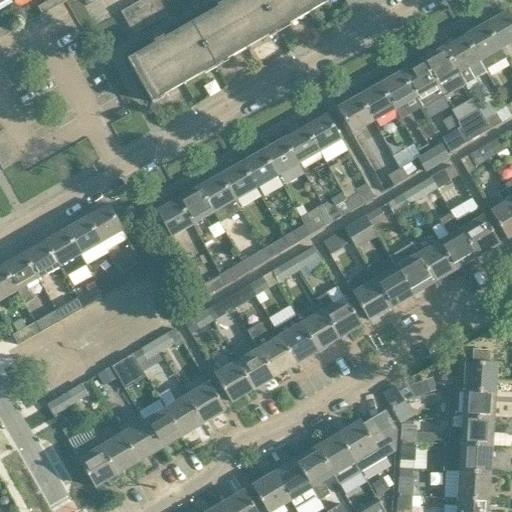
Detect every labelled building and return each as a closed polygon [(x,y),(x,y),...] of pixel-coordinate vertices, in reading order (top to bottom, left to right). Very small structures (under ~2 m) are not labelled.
[(58,6),(54,0),(51,0),(38,7),(42,15),(58,6)] [(142,0),(121,12),(122,13),(123,12),(135,33),(133,34),(134,34),(167,15),(167,14),(165,15),(156,0),(142,0)] [(279,30),(261,0),(230,0),(228,2),(226,0),(225,0),(217,5),(218,7),(192,22),(216,65),(279,30)] [(261,0),(279,30),(331,0),(261,0)] [(502,49),(511,43),(511,18),(508,11),(487,23),(502,49)] [(154,43),(135,54),(127,59),(152,102),(216,65),(192,22),(164,38),(163,35),(153,41),(154,43)] [(487,23),(465,35),(480,61),(485,70),(507,58),(502,49),(487,23)] [(0,39),(10,33),(6,25),(0,28),(0,39)] [(480,61),(465,35),(445,47),(466,85),(475,80),(468,68),(480,61)] [(423,59),(438,85),(444,97),(466,85),(445,47),(423,59)] [(424,109),(444,97),(438,85),(423,59),(402,71),(417,97),(424,109)] [(381,84),(395,109),(402,120),(410,116),(403,105),(417,97),(402,71),(381,84)] [(360,95),(375,121),(395,109),(381,84),(360,95)] [(360,95),(337,108),(352,134),(375,121),(360,95)] [(489,129),(483,119),(478,111),(458,122),(461,128),(469,141),(489,129)] [(489,129),(500,123),(495,113),(483,119),(489,129)] [(327,114),(305,126),(320,152),(326,163),(347,150),(341,140),(327,114)] [(438,134),(432,124),(420,131),(426,141),(438,134)] [(285,138),(299,164),(320,152),(305,126),(285,138)] [(449,152),(469,141),(461,128),(442,139),(449,152)] [(3,131),(0,132),(0,161),(4,168),(2,169),(3,170),(19,160),(3,131)] [(299,164),(285,138),(264,150),(278,176),(299,164)] [(502,150),(496,140),(483,148),(489,158),(502,150)] [(449,158),(447,155),(441,145),(418,158),(426,172),(449,158)] [(476,166),(489,158),(483,148),(469,156),(476,166)] [(264,150),(242,163),(257,188),(278,176),(264,150)] [(475,170),(467,157),(459,162),(467,175),(475,170)] [(411,162),(402,168),(407,178),(417,172),(411,162)] [(221,174),(236,200),(257,188),(242,163),(221,174)] [(407,178),(402,168),(388,176),(394,186),(407,178)] [(444,171),(431,179),(437,189),(450,181),(444,171)] [(236,200),(221,174),(200,187),(215,212),(221,223),(242,211),(236,200)] [(416,201),(437,189),(431,179),(410,191),(416,201)] [(347,200),(353,210),(374,198),(367,184),(355,190),(357,194),(355,195),(347,200)] [(200,187),(179,199),(194,224),(215,212),(200,187)] [(507,239),(511,235),(511,197),(506,188),(498,194),(504,205),(491,212),(498,224),(497,224),(499,228),(500,227),(507,239)] [(394,214),(416,201),(410,191),(388,204),(394,214)] [(156,211),(171,237),(194,224),(179,199),(156,211)] [(335,207),(341,217),(353,210),(347,200),(346,201),(335,207)] [(109,205),(87,217),(103,243),(107,251),(128,239),(124,231),(109,205)] [(312,234),(329,224),(319,207),(302,217),(306,224),(312,234)] [(380,209),(366,217),(372,227),(386,219),(380,209)] [(461,230),(476,257),(498,244),(492,232),(493,232),(490,228),(490,229),(483,217),(478,209),(456,222),(461,230)] [(455,269),(476,257),(461,230),(456,222),(452,214),(440,221),(449,237),(440,243),(455,269)] [(81,255),(103,243),(87,217),(66,229),(81,255)] [(377,236),(372,227),(366,217),(345,229),(351,240),(357,248),(377,236)] [(299,242),(312,234),(306,224),(293,232),(299,242)] [(45,241),(60,267),(66,277),(86,265),(81,255),(66,229),(45,241)] [(341,248),(334,236),(323,242),(330,254),(341,248)] [(25,253),(39,279),(60,267),(45,241),(25,253)] [(274,243),(264,249),(270,259),(280,253),(274,243)] [(419,255),(434,282),(455,269),(440,243),(419,255)] [(412,295),(434,282),(419,255),(412,244),(389,257),(396,269),(412,295)] [(313,248),(293,260),(300,271),(320,259),(313,248)] [(270,259),(264,249),(243,262),(248,272),(270,259)] [(39,279),(25,253),(2,265),(17,291),(18,291),(25,304),(34,299),(27,286),(39,279)] [(271,273),(277,282),(278,284),(300,271),(293,260),(271,273)] [(375,281),(390,308),(412,295),(396,269),(395,269),(386,275),(377,261),(367,267),(368,269),(375,281)] [(141,262),(120,274),(126,284),(147,273),(141,262)] [(243,262),(222,274),(228,284),(248,272),(243,262)] [(0,300),(17,291),(2,265),(0,266),(0,300)] [(114,267),(102,274),(104,276),(107,282),(108,281),(119,275),(114,267)] [(369,320),(390,308),(375,281),(368,269),(346,282),(353,294),(360,305),(359,306),(361,309),(362,309),(369,320)] [(108,281),(114,291),(126,284),(120,274),(119,275),(108,281)] [(222,274),(199,287),(205,297),(228,284),(222,274)] [(250,285),(257,296),(269,288),(268,287),(263,278),(250,285)] [(234,309),(257,296),(250,285),(228,298),(234,309)] [(87,293),(78,298),(84,308),(93,303),(87,293)] [(354,313),(352,310),(351,310),(345,299),(333,305),(326,293),(317,298),(340,338),(360,325),(354,314),(354,313)] [(63,320),(84,308),(78,298),(57,310),(63,320)] [(207,311),(213,321),(234,309),(228,298),(207,311)] [(317,351),(340,338),(317,298),(315,299),(322,312),(302,324),(317,351)] [(57,310),(35,323),(41,333),(63,320),(57,310)] [(199,330),(213,321),(207,311),(193,319),(199,330)] [(296,363),(317,351),(302,324),(297,316),(276,328),(281,337),(281,336),(296,363)] [(18,333),(13,335),(19,345),(36,336),(41,333),(35,323),(30,326),(26,328),(18,333)] [(258,349),(274,376),(296,363),(281,336),(281,337),(273,341),(262,323),(247,331),(258,349)] [(160,353),(174,345),(176,348),(183,344),(175,329),(154,342),(160,353)] [(141,350),(133,355),(142,371),(164,358),(160,353),(154,342),(141,350)] [(274,376),(258,349),(237,362),(253,389),(274,376)] [(465,381),(464,390),(495,392),(497,363),(489,363),(490,351),(473,350),(473,362),(467,361),(466,361),(465,381)] [(125,359),(122,361),(136,384),(146,378),(142,371),(133,355),(125,359)] [(222,387),(221,387),(223,391),(224,390),(231,402),(253,389),(237,362),(215,375),(222,387)] [(111,367),(98,375),(104,386),(118,378),(111,367)] [(431,377),(411,384),(415,396),(435,388),(431,377)] [(406,381),(404,383),(384,394),(392,408),(403,402),(416,398),(406,381)] [(218,398),(216,395),(216,394),(215,395),(208,383),(186,396),(203,423),(224,410),(218,399),(218,398)] [(75,403),(88,395),(82,385),(68,393),(75,403)] [(493,419),(495,392),(464,390),(449,389),(447,416),(462,417),(493,419)] [(169,392),(159,398),(160,400),(165,409),(181,436),(203,423),(186,396),(175,403),(169,392)] [(75,403),(68,393),(55,401),(47,405),(54,416),(75,403)] [(412,417),(403,402),(392,408),(401,423),(412,417)] [(144,422),(160,449),(181,436),(165,409),(144,422)] [(360,422),(339,435),(355,461),(356,461),(362,471),(395,451),(395,446),(396,430),(387,413),(363,427),(360,422)] [(118,428),(122,435),(138,461),(160,449),(144,422),(139,415),(118,428)] [(461,444),(492,446),(493,419),(462,417),(462,428),(450,428),(449,444),(461,444)] [(402,443),(414,443),(441,445),(442,434),(415,433),(415,427),(403,426),(402,443)] [(101,448),(117,474),(138,461),(122,435),(101,448)] [(339,435),(318,447),(333,474),(346,495),(368,481),(362,471),(356,461),(355,461),(339,435)] [(73,450),(95,487),(106,481),(111,485),(110,486),(111,486),(113,483),(115,481),(119,478),(117,474),(101,448),(95,437),(73,450)] [(414,460),(414,443),(402,443),(401,459),(414,460)] [(443,471),(459,472),(490,474),(492,446),(461,444),(449,444),(445,444),(443,471)] [(318,447),(297,460),(318,496),(320,500),(326,497),(330,494),(322,481),(333,474),(318,447)] [(297,460),(275,473),(290,500),(296,509),(318,496),(297,460)] [(490,474),(459,472),(458,498),(447,497),(447,498),(489,500),(490,474)] [(275,473),(253,486),(259,498),(261,502),(262,502),(267,511),(269,511),(290,500),(296,509),(290,500),(275,473)] [(383,478),(369,486),(375,495),(388,486),(387,485),(383,478)] [(400,478),(398,495),(412,496),(413,485),(413,479),(400,478)] [(244,491),(223,504),(227,511),(256,511),(253,507),(255,506),(252,502),(251,503),(244,491)] [(398,495),(397,511),(411,511),(411,506),(412,496),(398,495)] [(355,511),(385,511),(377,497),(376,498),(363,506),(355,511)] [(446,505),(457,506),(456,511),(487,511),(489,500),(447,498),(446,505)]
